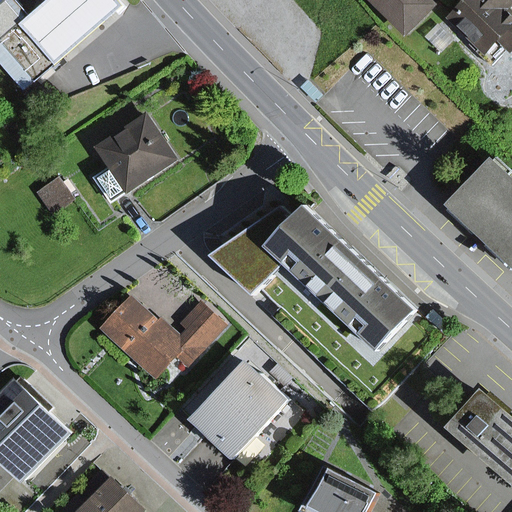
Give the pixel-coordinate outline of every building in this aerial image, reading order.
[(43,20),(26,0),(11,0),(12,0),(11,0),(0,0),(0,35),(3,39),(0,42),(0,48),(38,95),(70,67),(35,26),(43,20)] [(137,11),(127,0),(65,0),(56,8),(43,20),(35,26),(70,67),(90,50),(137,11)] [(425,0),(374,0),(411,39),(438,14),(425,0)] [(511,0),(485,0),(457,27),(490,62),(503,49),(511,58),(511,0)] [(176,162),(148,116),(94,149),(121,195),(176,162)] [(511,271),(511,177),(491,157),(442,206),(511,273),(511,271)] [(83,195),(67,172),(45,187),(61,210),(83,195)] [(316,212),(297,195),(224,256),(264,296),(293,266),(280,250),(316,212)] [(280,250),(325,297),(363,256),(316,212),(280,250)] [(414,304),(363,256),(325,297),(378,342),(414,304)] [(325,297),(293,266),(264,296),(296,327),(325,297)] [(378,342),(325,297),(296,327),(374,397),(440,326),(414,304),(378,342)] [(132,299),(101,330),(153,382),(190,345),(162,317),(156,323),(132,299)] [(283,407),(245,368),(193,419),(231,458),(283,407)] [(71,434),(14,384),(0,400),(0,463),(25,486),(71,434)] [(511,405),(497,393),(463,434),(503,468),(511,474),(511,405)] [(360,511),(368,498),(324,476),(305,511),(360,511)] [(138,511),(104,480),(74,511),(138,511)]
